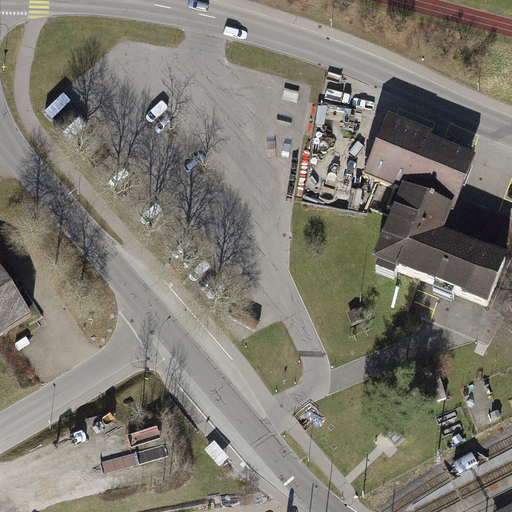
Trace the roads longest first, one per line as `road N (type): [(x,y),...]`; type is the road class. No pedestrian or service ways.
road 1 (tertiary): [(127,0),(320,52),(511,137)]
road 2 (tertiary): [(333,511),(161,323)]
road 3 (tertiary): [(161,323),(0,129)]
road 4 (residential): [(161,323),(0,431)]
